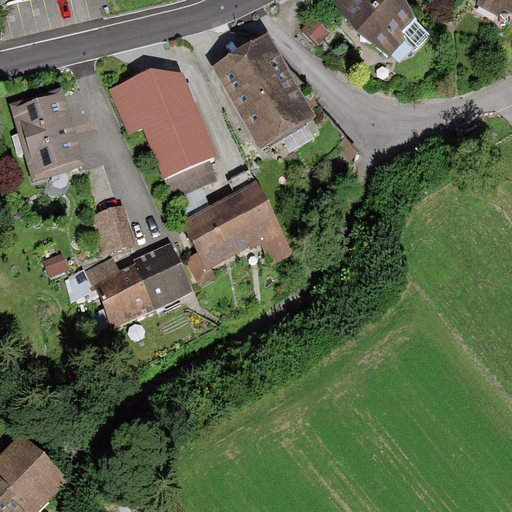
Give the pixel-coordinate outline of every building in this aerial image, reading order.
[(386,0),(334,0),(329,5),(396,71),(427,40),(386,0)] [(511,0),(476,0),(472,9),(498,23),(503,14),(511,19),(511,0)] [(227,70),(213,76),(253,155),(309,128),(289,88),(270,49),(227,70)] [(125,89),(163,186),(216,166),(178,69),(125,89)] [(11,111),(35,188),(80,174),(56,97),(11,111)] [(170,185),(175,199),(221,183),(217,169),(170,185)] [(252,195),(176,230),(206,293),(282,257),(252,195)] [(93,224),(104,261),(136,251),(125,214),(93,224)] [(164,252),(86,293),(112,343),(190,302),(164,252)] [(50,511),(71,489),(22,445),(0,468),(0,511),(50,511)]
